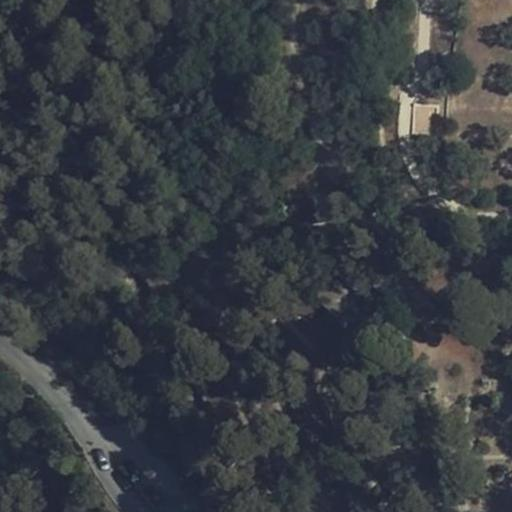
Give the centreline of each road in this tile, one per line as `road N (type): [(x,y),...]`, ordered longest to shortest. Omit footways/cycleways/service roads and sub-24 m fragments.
road 1 (track): [(511,208),(450,202),(427,184),(407,145),(406,93),(417,83),(427,0)]
road 2 (residential): [(137,511),(69,419),(0,349)]
